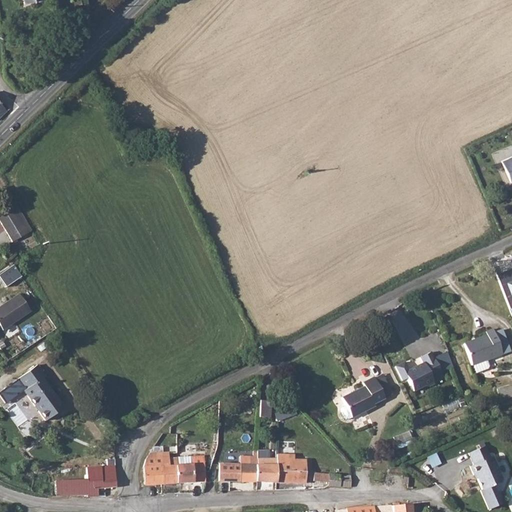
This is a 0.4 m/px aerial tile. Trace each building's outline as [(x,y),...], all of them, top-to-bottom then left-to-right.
[(20,0),(23,10),(45,4),(43,0),(20,0)] [(511,154),(502,160),(511,185),(511,184),(511,154)] [(10,204),(2,209),(20,235),(27,230),(10,204)] [(2,209),(0,210),(0,233),(6,243),(20,235),(2,209)] [(0,275),(7,286),(23,275),(15,264),(0,273),(0,275)] [(511,282),(511,269),(496,276),(510,312),(511,310),(511,299),(506,285),(511,282)] [(15,296),(0,306),(0,332),(27,314),(15,296)] [(465,340),(479,372),(492,366),(489,358),(506,351),(499,335),(497,330),(494,324),(485,328),(486,331),(465,340)] [(502,336),(508,334),(505,327),(497,330),(499,335),(501,334),(502,336)] [(499,335),(506,351),(511,348),(511,343),(508,334),(502,336),(501,334),(499,335)] [(403,361),(392,367),(401,385),(408,382),(413,393),(427,386),(428,389),(437,384),(434,379),(443,374),(431,352),(422,356),(425,361),(407,370),(403,361)] [(26,389),(46,421),(65,409),(46,378),(49,376),(41,364),(23,376),(29,387),(26,389)] [(355,421),(355,422),(379,409),(377,405),(387,399),(390,402),(398,397),(387,379),(380,384),(376,379),(365,386),(367,389),(343,403),(348,410),(355,421)] [(511,382),(499,386),(503,398),(511,395),(511,382)] [(511,395),(503,398),(505,404),(511,402),(511,395)] [(269,402),(260,401),(259,418),(267,419),(269,402)] [(343,428),(355,421),(348,410),(337,417),(343,428)] [(419,438),(415,431),(400,438),(403,446),(419,438)] [(500,432),(491,436),(496,447),(504,444),(501,438),(503,438),(500,432)] [(476,471),(483,489),(494,485),(493,482),(504,477),(493,453),(491,454),(485,442),(470,449),(475,460),(470,463),(474,472),(476,471)] [(158,452),(154,446),(142,463),(142,485),(159,484),(158,465),(167,464),(166,452),(158,452)] [(175,457),(175,452),(166,452),(167,464),(158,465),(159,484),(202,480),(202,457),(175,457)] [(218,481),(254,481),(254,460),(250,460),(250,456),(238,455),(238,462),(217,463),(218,481)] [(276,457),(275,469),(290,469),(291,455),(276,455),(276,457)] [(254,481),(275,481),(275,469),(276,457),(254,457),(254,460),(254,481)] [(275,469),(275,481),(303,482),(304,459),(291,458),(290,469),(275,469)] [(113,486),(113,459),(105,459),(105,467),(98,466),(84,467),(84,478),(52,482),(53,496),(85,495),(86,497),(94,497),(95,487),(113,486)] [(314,481),(324,481),(325,473),(314,472),(314,481)] [(326,481),(326,486),(348,486),(349,474),(325,473),(324,481),(326,481)] [(349,474),(348,486),(356,486),(356,475),(349,474)] [(494,485),(483,489),(482,490),(490,509),(501,504),(498,496),(499,496),(494,485)] [(498,496),(501,504),(507,501),(503,494),(499,496),(498,496)]
